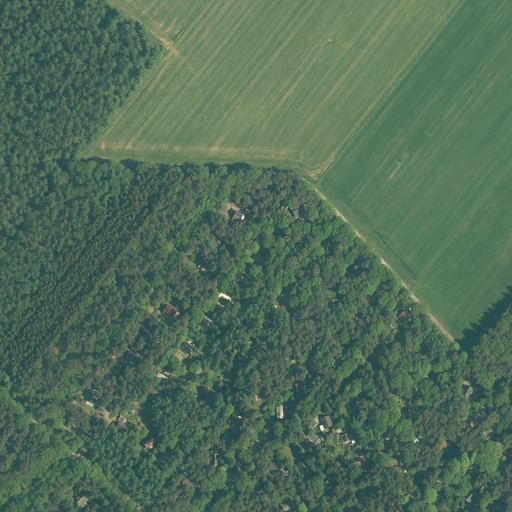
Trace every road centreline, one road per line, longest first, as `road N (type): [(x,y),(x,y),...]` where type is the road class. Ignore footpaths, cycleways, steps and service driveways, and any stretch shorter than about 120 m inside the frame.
road 1 (track): [(76,455),(101,434),(301,178)]
road 2 (track): [(358,238),(141,511)]
road 3 (track): [(511,406),(301,178)]
road 4 (track): [(301,178),(88,165),(0,169)]
road 5 (track): [(221,511),(404,288)]
road 6 (track): [(330,207),(207,350),(160,424)]
road 7 (track): [(407,291),(324,392),(373,445)]
road 8 (track): [(511,410),(423,498)]
